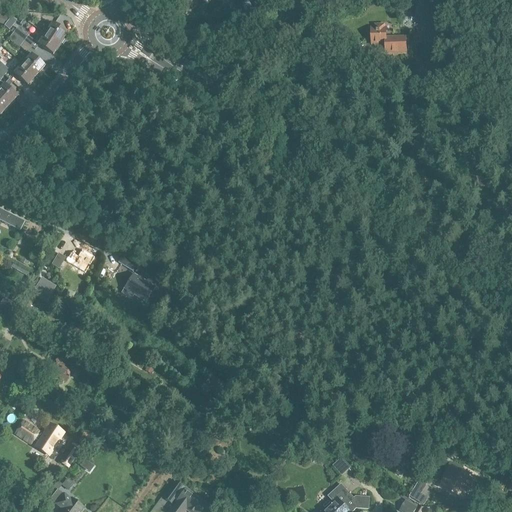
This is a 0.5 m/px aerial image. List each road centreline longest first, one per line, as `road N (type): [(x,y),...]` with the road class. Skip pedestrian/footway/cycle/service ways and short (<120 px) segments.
road 1 (secondary): [(511,290),(167,70)]
road 2 (track): [(511,131),(241,45),(225,27)]
road 3 (residential): [(211,431),(0,318)]
